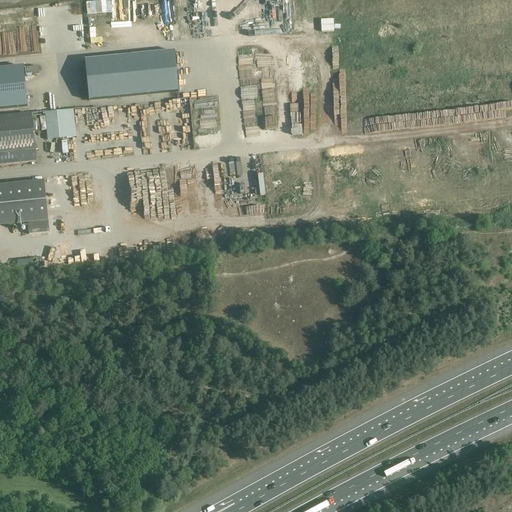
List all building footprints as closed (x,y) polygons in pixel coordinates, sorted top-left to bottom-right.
[(333,20),(321,21),(321,32),(334,32),(333,23),(333,20)] [(173,51),(83,61),(87,100),(177,91),(173,51)] [(0,109),(28,107),(24,67),(0,69),(0,109)] [(31,114),(0,117),(0,166),(37,163),(31,114)] [(65,138),(66,149),(75,148),(74,138),(65,138)] [(49,233),(44,182),(0,185),(0,226),(28,224),(29,235),(49,233)] [(91,250),(92,267),(109,267),(109,260),(104,260),(103,256),(97,256),(97,249),(91,250)] [(151,254),(140,254),(140,262),(151,261),(151,254)] [(406,426),(420,419),(418,415),(404,421),(406,426)] [(386,435),(406,427),(404,422),(384,430),(386,435)]
